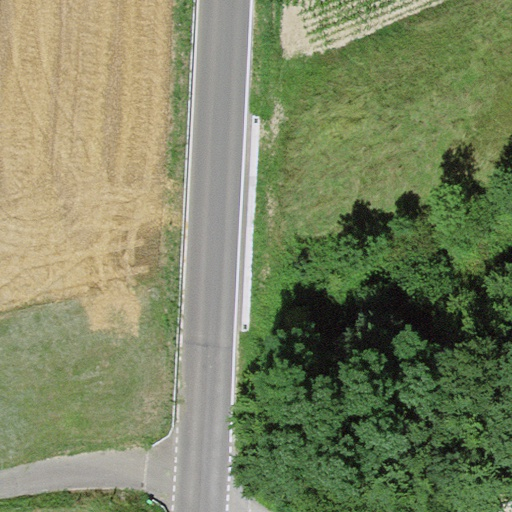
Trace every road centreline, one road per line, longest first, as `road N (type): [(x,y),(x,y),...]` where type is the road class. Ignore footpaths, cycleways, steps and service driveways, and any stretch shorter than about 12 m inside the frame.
road 1 (tertiary): [(241,0),(209,511)]
road 2 (track): [(0,473),(43,462),(118,462),(210,484)]
